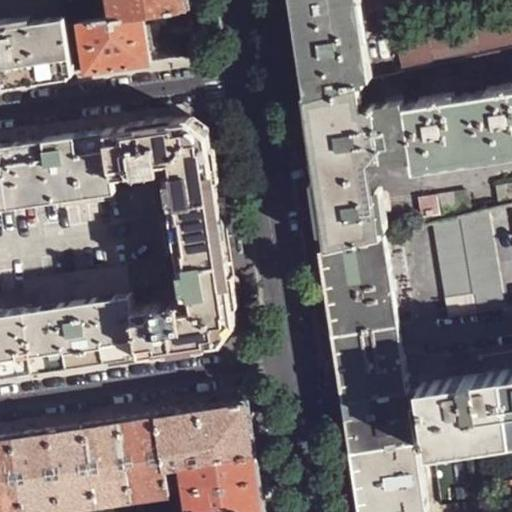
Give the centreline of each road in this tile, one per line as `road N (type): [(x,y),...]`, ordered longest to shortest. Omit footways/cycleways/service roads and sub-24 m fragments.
road 1 (residential): [(0,399),(293,353)]
road 2 (tertiary): [(293,353),(254,79)]
road 3 (residential): [(254,79),(0,115)]
road 4 (tertiary): [(316,511),(293,353)]
